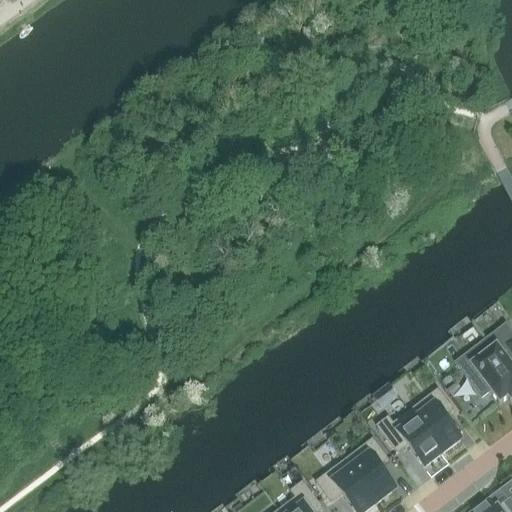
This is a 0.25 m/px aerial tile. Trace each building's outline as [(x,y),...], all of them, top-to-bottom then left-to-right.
[(506,403),(508,405),(510,403),(511,400),(511,338),(509,333),(489,347),(486,342),(467,356),(473,364),(469,367),(476,376),(467,382),(479,398),(487,392),(496,404),(495,404),(497,407),(499,405),(505,400),(507,402),(506,403)] [(443,455),(460,442),(443,420),(453,412),(438,392),(410,414),(442,456),(443,455)] [(410,414),(393,426),(388,420),(376,429),(397,455),(407,447),(424,470),(440,457),(442,456),(410,414)] [(378,505),(378,504),(394,492),(377,470),(388,462),(372,442),(344,463),(377,506),(378,505)] [(375,507),(377,506),(344,463),(316,485),(331,505),(341,497),(352,511),(367,511),(375,507)] [(296,500),(279,511),(321,511),(322,511),(302,485),(291,494),(296,500)] [(507,511),(503,506),(495,511),(488,502),(474,511),(507,511)]
